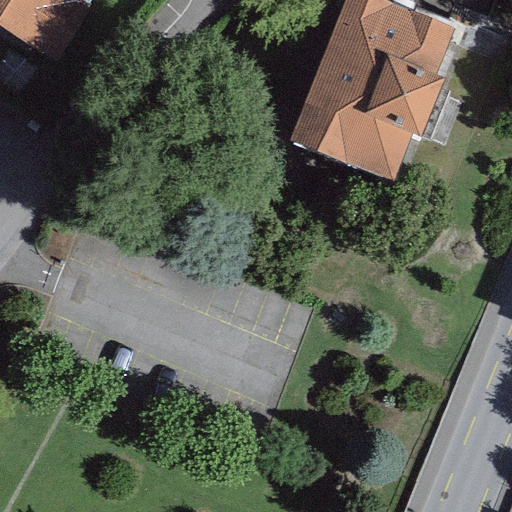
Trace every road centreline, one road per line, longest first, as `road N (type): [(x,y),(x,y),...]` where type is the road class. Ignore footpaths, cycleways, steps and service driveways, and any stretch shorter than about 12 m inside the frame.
road 1 (residential): [(200,0),(42,169),(0,226)]
road 2 (residential): [(459,511),(511,383)]
